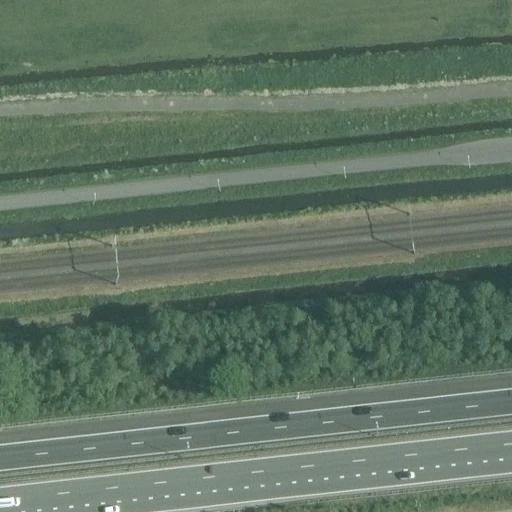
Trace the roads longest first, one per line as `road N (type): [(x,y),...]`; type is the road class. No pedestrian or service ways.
road 1 (motorway): [(0,499),(511,443)]
road 2 (motorway): [(511,401),(0,457)]
road 3 (unclassified): [(0,205),(511,153)]
road 4 (unknown): [(511,107),(0,133)]
